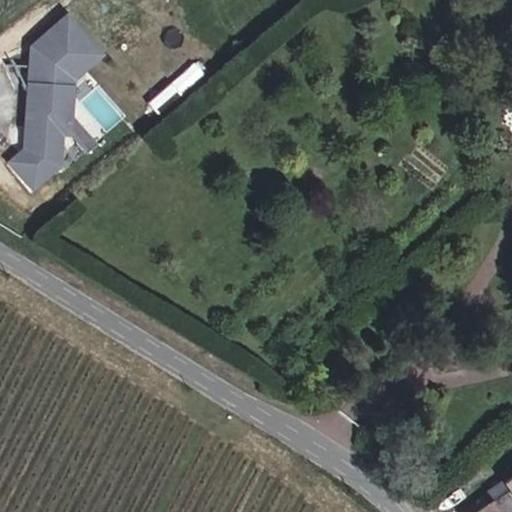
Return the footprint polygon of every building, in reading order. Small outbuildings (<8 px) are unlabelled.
[(75,133),(78,78),(92,66),(86,59),(98,48),(71,18),(37,48),(37,53),(50,67),(46,84),(35,83),(31,151),(18,163),(40,188),(65,165),(67,132),(75,133)] [(92,66),(104,55),(98,48),(86,59),(92,66)] [(94,154),(104,145),(83,143),(94,154)] [(511,477),(503,484),(511,497),(511,477)] [(471,511),(497,511),(490,500),(471,511)]
